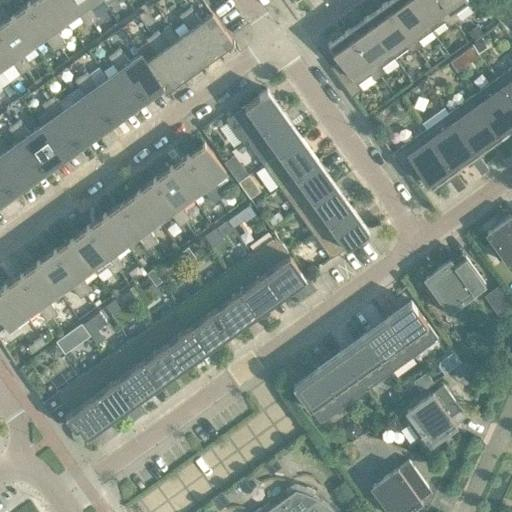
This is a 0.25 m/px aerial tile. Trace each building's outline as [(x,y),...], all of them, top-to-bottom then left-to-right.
[(55,27),(66,20),(51,0),(29,0),(28,1),(59,45),(65,41),(55,27)] [(86,25),(92,21),(76,0),(51,0),(66,20),(76,12),(86,25)] [(92,0),(76,0),(92,21),(98,17),(88,4),(92,0)] [(385,0),(383,2),(416,48),(422,44),(418,38),(431,29),(409,0),(385,0)] [(409,0),(431,29),(444,20),(448,25),(453,21),(437,0),(409,0)] [(437,0),(453,21),(459,17),(455,12),(468,2),(466,0),(437,0)] [(53,49),(59,45),(28,1),(11,13),(32,43),(43,36),(53,49)] [(365,15),(394,56),(407,46),(411,52),(416,48),(383,2),(365,15)] [(184,10),(215,54),(233,41),(211,11),(200,20),(190,6),(184,10)] [(177,36),(199,66),(215,54),(184,10),(178,14),(188,28),(177,36)] [(22,51),(32,43),(11,13),(0,21),(0,33),(26,69),(31,65),(22,51)] [(346,28),(379,74),(385,71),(381,65),(394,56),(365,15),(346,28)] [(379,74),(346,28),(327,42),(339,59),(329,66),(350,95),(361,87),(357,82),(370,73),(374,78),(379,74)] [(151,34),(182,77),(199,66),(177,36),(167,43),(157,30),(151,34)] [(19,71),(20,73),(26,69),(0,33),(0,66),(9,79),(19,71)] [(182,77),(151,34),(145,38),(155,52),(145,59),(162,82),(160,83),(165,90),(182,77)] [(144,95),(160,83),(162,82),(145,59),(140,52),(129,61),(119,47),(113,51),(144,95)] [(106,77),(128,107),(144,95),(113,51),(108,55),(117,69),(106,77)] [(511,64),(495,77),(511,100),(511,64)] [(80,75),(111,118),(128,107),(106,77),(96,84),(86,71),(80,75)] [(73,100),(95,130),(111,118),(80,75),(74,79),(84,93),(73,100)] [(471,94),(501,134),(511,126),(511,100),(495,77),(471,94)] [(247,139),(246,138),(284,112),(266,88),(225,117),(243,142),(247,139)] [(47,99),(78,142),(95,130),(73,100),(62,108),(53,94),(47,99)] [(448,111),(477,151),(501,134),(471,94),(448,111)] [(40,124),(61,154),(78,142),(47,99),(41,103),(51,116),(40,124)] [(425,128),(454,168),(477,151),(448,111),(425,128)] [(263,162),(300,135),(284,112),(246,138),(247,139),(263,162)] [(13,123),(45,166),(61,154),(40,124),(29,132),(19,118),(13,123)] [(7,148),(28,178),(45,166),(13,123),(8,127),(18,140),(7,148)] [(430,185),(454,168),(425,128),(391,152),(412,181),(422,174),(430,185)] [(300,135),(263,162),(280,185),(317,159),(300,135)] [(186,153),(218,197),(223,193),(214,179),(225,171),(204,141),(186,153)] [(0,173),(12,190),(28,178),(7,148),(0,152),(0,173)] [(170,165),(191,195),(202,187),(212,201),(218,197),(186,153),(170,165)] [(317,159),(280,185),(297,209),(334,182),(317,159)] [(153,177),(185,221),(190,216),(181,203),(191,195),(170,165),(153,177)] [(0,198),(12,190),(0,173),(0,198)] [(137,189),(158,219),(169,211),(179,225),(185,221),(153,177),(137,189)] [(334,182),(297,209),(314,232),(351,205),(334,182)] [(120,201),(151,244),(157,240),(147,227),(158,219),(137,189),(120,201)] [(103,213),(125,243),(136,235),(146,248),(151,244),(120,201),(103,213)] [(314,232),(331,256),(368,229),(351,205),(314,232)] [(511,212),(486,231),(493,241),(489,244),(499,257),(502,254),(509,264),(511,262),(511,212)] [(87,225),(118,268),(124,264),(114,251),(125,243),(103,213),(87,225)] [(70,237),(92,267),(102,259),(112,272),(118,268),(87,225),(70,237)] [(250,250),(280,292),(305,274),(275,232),(250,250)] [(54,248),(85,292),(91,288),(81,274),(92,267),(70,237),(54,248)] [(37,260),(58,290),(69,283),(79,296),(85,292),(54,248),(37,260)] [(280,292),(250,250),(225,268),(256,310),(280,292)] [(441,299),(448,308),(484,282),(465,255),(454,262),(450,257),(424,276),(431,286),(428,288),(437,301),(441,299)] [(20,272),(52,316),(57,312),(48,298),(58,290),(37,260),(20,272)] [(256,310),(225,268),(201,285),(231,327),(256,310)] [(2,285),(24,315),(36,306),(46,320),(52,316),(20,272),(2,285)] [(24,315),(2,285),(0,286),(0,315),(8,327),(24,315)] [(231,327),(201,285),(177,303),(207,345),(231,327)] [(120,309),(113,299),(104,305),(111,315),(120,309)] [(386,316),(413,353),(437,336),(410,299),(386,316)] [(207,345),(177,303),(152,320),(182,362),(207,345)] [(363,333),(390,370),(413,353),(386,316),(363,333)] [(90,317),(82,323),(90,334),(98,328),(90,317)] [(182,362),(152,320),(128,338),(158,380),(182,362)] [(339,350),(366,387),(390,370),(363,333),(339,350)] [(41,335),(27,345),(31,351),(45,341),(41,335)] [(158,380),(128,338),(104,355),(134,397),(158,380)] [(53,358),(63,350),(56,341),(46,348),(53,358)] [(316,366),(342,404),(366,387),(339,350),(316,366)] [(134,397),(104,355),(79,373),(109,415),(134,397)] [(342,404),(316,366),(292,384),(319,421),(342,404)] [(78,424),(84,433),(109,415),(79,373),(42,399),(41,398),(40,398),(55,419),(64,413),(74,427),(78,424)] [(455,423),(452,418),(462,410),(443,383),(406,409),(413,419),(409,422),(418,435),(422,432),(429,442),(455,423)] [(401,511),(421,498),(417,493),(428,486),(408,458),(371,484),(378,494),(374,497),(384,510),(388,507),(390,511),(401,511)] [(288,492),(266,508),(269,511),(335,511),(330,506),(317,496),(302,490),(295,488),(288,492)]
